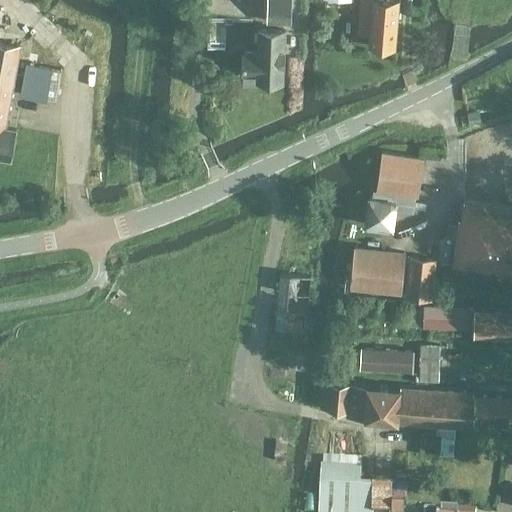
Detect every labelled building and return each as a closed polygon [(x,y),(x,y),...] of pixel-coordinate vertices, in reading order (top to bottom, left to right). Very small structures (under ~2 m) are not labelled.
[(290,23),(291,0),(267,0),(267,22),(290,23)] [(360,0),(357,34),(369,35),(368,47),(395,49),(398,0),(360,0)] [(282,81),(284,31),(285,32),(285,31),(258,30),(258,31),(259,31),(258,53),(244,52),(243,52),(243,75),(243,74),(257,75),(257,80),(256,80),(256,81),(283,82),(283,81),(282,81)] [(16,130),(4,128),(20,46),(0,42),(0,157),(10,160),(16,130)] [(417,196),(423,159),(382,153),(377,190),(417,196)] [(511,275),(511,208),(463,203),(461,220),(459,220),(452,267),(511,275)] [(405,285),(409,249),(361,244),(357,280),(405,285)] [(433,290),(436,260),(412,258),(409,288),(433,290)] [(306,330),(311,276),(280,273),(275,327),(306,330)] [(499,338),(499,311),(474,310),(474,308),(425,306),(425,310),(407,309),(407,327),(474,329),(474,337),(499,338)] [(511,338),(511,311),(499,311),(499,338),(511,338)] [(438,381),(440,347),(440,346),(420,345),(418,380),(438,381)] [(413,372),(414,352),(360,349),(359,370),(413,372)] [(341,378),(342,369),(321,367),(321,377),(341,378)] [(327,408),(330,385),(330,383),(318,383),(315,408),(327,408)] [(348,411),(350,386),(330,385),(327,408),(327,409),(348,411)] [(398,422),(400,389),(350,386),(348,411),(348,417),(398,422)] [(477,429),(478,421),(511,421),(511,420),(511,396),(473,395),(473,392),(401,388),(400,389),(398,422),(398,424),(441,427),(440,455),(453,455),(454,427),(477,429)] [(389,511),(390,486),(360,485),(362,459),(323,457),(323,467),(321,467),(318,511),(389,511)] [(406,501),(407,487),(392,486),(392,500),(406,501)] [(403,511),(404,504),(392,503),(391,511),(403,511)]
